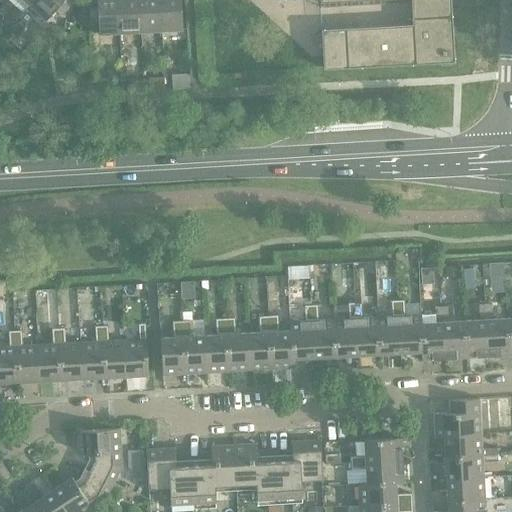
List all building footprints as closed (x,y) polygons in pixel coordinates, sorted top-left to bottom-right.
[(35,0),(30,6),(46,20),(64,0),(35,0)] [(120,34),(118,0),(97,0),(99,35),(120,34)] [(139,0),(118,0),(120,34),(141,32),(139,0)] [(159,0),(139,0),(141,32),(161,31),(159,0)] [(181,0),(159,0),(161,31),(183,30),(181,0)] [(323,57),(324,69),(454,62),(450,0),(319,0),(320,2),(353,0),(411,0),(413,25),(322,30),(323,57)] [(191,76),(172,77),(173,91),(192,90),(191,76)] [(143,79),(131,80),(132,93),(144,92),(143,79)] [(164,79),(148,80),(149,92),(165,91),(164,79)] [(504,263),(490,264),(491,278),(505,277),(504,263)] [(308,266),(287,267),(288,280),(309,279),(308,266)] [(460,266),(446,267),(446,277),(460,276),(460,266)] [(405,300),(398,301),(392,301),(392,309),(405,308),(405,300)] [(362,303),(355,303),(349,303),(349,311),(362,310),(362,303)] [(492,304),(485,304),(479,305),(479,313),(492,312),(492,304)] [(318,305),(311,305),(305,306),(306,313),(318,313),(318,305)] [(435,307),(436,315),(449,314),(448,307),(435,307)] [(393,316),(399,316),(401,353),(422,352),(423,352),(421,323),(422,323),(422,316),(422,315),(405,316),(405,308),(392,309),(393,316)] [(350,319),(356,318),(358,355),(380,354),(377,317),(362,318),(362,310),(349,311),(350,319)] [(480,320),(486,320),(488,357),(510,355),(508,318),(493,319),(492,312),(479,313),(480,320)] [(306,321),(312,321),(314,358),(336,356),(334,319),(319,320),(318,313),(306,313),(306,321)] [(436,323),(443,322),(445,359),(467,358),(464,321),(449,322),(449,314),(436,315),(436,323)] [(422,316),(422,323),(421,323),(423,352),(422,352),(422,360),(445,359),(443,322),(436,323),(436,315),(422,316)] [(270,327),(269,316),(259,317),(260,328),(270,327)] [(279,316),(269,316),(270,327),(279,327),(279,316)] [(399,316),(393,316),(377,317),(380,354),(401,353),(399,316)] [(235,318),(226,319),(226,330),(236,329),(235,318)] [(356,318),(350,319),(334,319),(336,356),(358,355),(356,318)] [(226,330),(226,319),(216,319),(217,330),(226,330)] [(480,320),(464,321),(467,358),(488,357),(486,320),(480,320)] [(183,332),(183,321),(173,322),(174,333),(183,332)] [(192,321),(183,321),(183,332),(193,331),(192,321)] [(290,322),(290,331),(291,331),(293,359),(294,359),(314,358),(312,321),(306,321),(290,322)] [(140,339),(124,340),(127,378),(149,376),(146,324),(139,324),(140,339)] [(108,326),(102,326),(96,327),(96,334),(109,334),(108,326)] [(65,328),(59,329),(52,329),(53,337),(66,336),(65,328)] [(22,331),(16,331),(9,331),(10,339),(22,338),(22,331)] [(291,331),(290,331),(270,332),(272,369),(295,368),(294,359),(293,359),(291,331)] [(270,332),(248,333),(250,370),(272,369),(270,332)] [(248,333),(227,334),(229,371),(250,370),(248,333)] [(96,342),(103,342),(105,379),(127,378),(124,340),(109,341),(109,334),(96,334),(96,342)] [(227,334),(205,336),(207,373),(229,371),(227,334)] [(53,344),(60,344),(62,381),(83,380),(81,343),(66,344),(66,336),(53,337),(53,344)] [(205,336),(184,337),(186,374),(207,373),(205,336)] [(186,374),(184,337),(161,338),(163,375),(186,374)] [(10,347),(16,346),(19,384),(40,382),(38,345),(23,346),(22,338),(10,339),(10,347)] [(96,342),(81,343),(83,380),(105,379),(103,342),(96,342)] [(53,344),(38,345),(40,382),(62,381),(60,344),(53,344)] [(16,346),(10,347),(0,347),(0,384),(19,384),(16,346)] [(436,438),(445,437),(444,436),(482,434),(480,399),(450,400),(451,413),(435,414),(436,438)] [(96,461),(90,472),(113,483),(122,466),(120,428),(83,431),(84,454),(95,454),(96,461)] [(444,436),(445,437),(446,457),(483,456),(482,449),(482,434),(444,436)] [(359,469),(367,469),(366,462),(403,460),(402,438),(365,440),(366,456),(358,456),(359,469)] [(321,440),(292,442),(293,454),(293,460),(301,460),(302,481),(323,479),(321,440)] [(257,444),(234,445),(236,484),(256,483),(257,499),(280,498),(278,461),(258,462),(257,444)] [(193,503),(216,502),(215,486),(236,484),(234,445),(211,446),(212,465),(191,466),(193,503)] [(173,504),(171,462),(176,462),(176,448),(147,450),(149,489),(170,488),(171,504),(173,504)] [(498,448),(490,449),(491,461),(498,461),(498,448)] [(483,456),(446,457),(447,479),(484,477),(483,462),(491,461),(490,449),(482,449),(483,456)] [(293,454),(278,455),(278,461),(280,498),(280,504),(303,503),(302,497),(303,497),(302,481),(301,460),(293,460),(293,454)] [(358,456),(351,457),(351,470),(359,469),(358,456)] [(366,462),(367,469),(367,483),(368,484),(396,482),(396,483),(405,483),(403,460),(366,462)] [(173,504),(193,503),(191,466),(177,467),(176,462),(171,462),(173,504)] [(73,477),(53,490),(67,511),(87,511),(105,500),(113,483),(90,472),(85,482),(79,486),(73,477)] [(484,477),(447,479),(448,501),(485,499),(484,477)] [(359,483),(360,506),(397,504),(396,483),(396,482),(368,484),(367,483),(359,483)] [(35,484),(27,489),(33,498),(38,494),(39,490),(35,484)] [(27,507),(19,511),(41,511),(35,502),(33,498),(27,489),(19,494),(27,507)] [(67,511),(53,490),(35,502),(41,511),(67,511)] [(432,492),(432,501),(443,501),(443,494),(440,491),(432,492)] [(402,497),(402,503),(413,503),(412,493),(404,494),(402,497)] [(485,511),(485,499),(448,501),(448,511),(485,511)] [(443,501),(432,501),(433,511),(441,511),(444,507),(443,501)] [(402,503),(402,510),(404,511),(413,511),(413,503),(402,503)]
